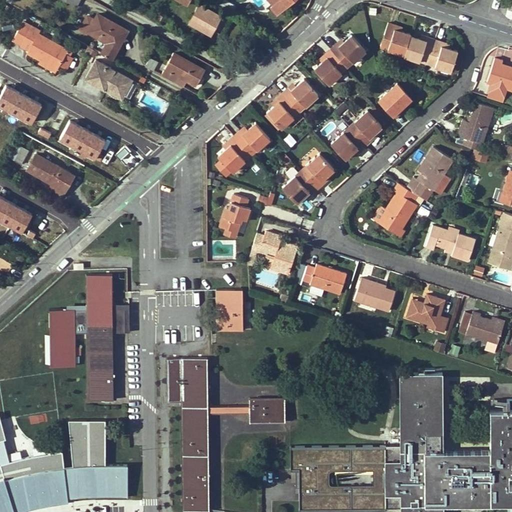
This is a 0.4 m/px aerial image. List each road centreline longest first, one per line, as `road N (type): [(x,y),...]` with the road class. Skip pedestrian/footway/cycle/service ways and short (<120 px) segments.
road 1 (residential): [(482,24),(463,79),(327,204),(341,241),(511,297)]
road 2 (residential): [(143,174),(330,0)]
road 3 (residential): [(0,303),(143,174)]
road 4 (unknown): [(215,108),(141,63),(129,21),(91,0)]
road 5 (unknown): [(247,79),(114,0)]
